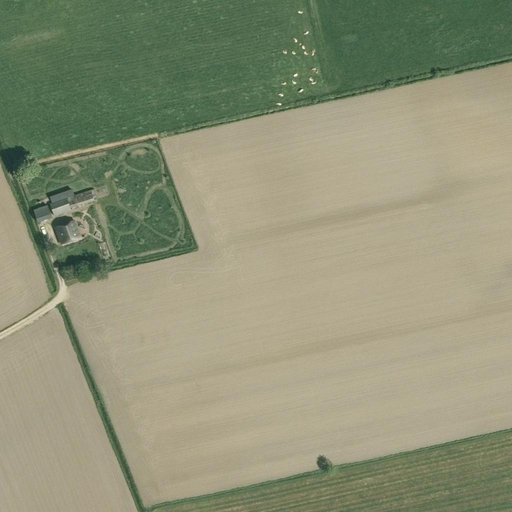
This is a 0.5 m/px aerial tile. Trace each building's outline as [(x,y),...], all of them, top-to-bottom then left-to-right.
[(64,192),(60,193),(62,200),(66,198),(74,195),(72,189),(64,192)] [(74,195),(66,198),(70,208),(94,201),(94,200),(91,193),(91,190),(74,195)] [(50,197),(52,203),(62,200),(60,193),(50,197)] [(70,208),(66,198),(62,200),(52,203),(50,203),(55,216),(71,210),(70,208)] [(51,217),(47,206),(34,211),(38,222),(51,217)] [(81,237),(74,220),(55,227),(62,244),(81,237)]
